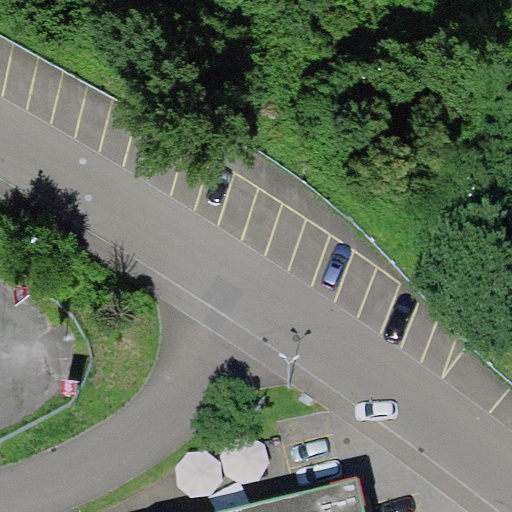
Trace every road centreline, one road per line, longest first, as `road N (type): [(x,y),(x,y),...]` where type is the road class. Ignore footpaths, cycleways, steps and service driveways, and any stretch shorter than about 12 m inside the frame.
road 1 (unclassified): [(275,310),(209,387),(70,472),(0,491)]
road 2 (unclassified): [(0,145),(275,310)]
road 3 (unclassified): [(275,310),(511,497)]
